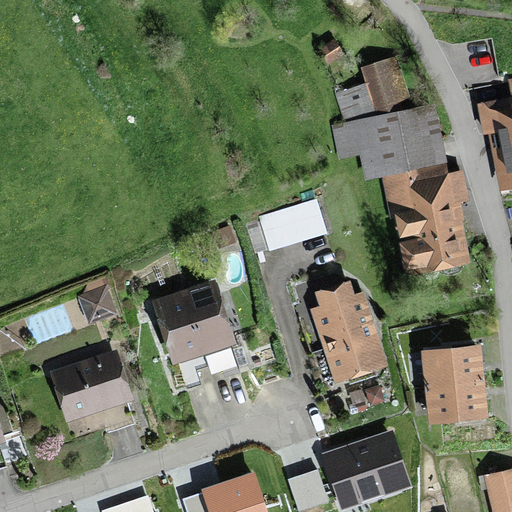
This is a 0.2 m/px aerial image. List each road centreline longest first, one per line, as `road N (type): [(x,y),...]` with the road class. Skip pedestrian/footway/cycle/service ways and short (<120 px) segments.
road 1 (residential): [(396,0),(437,64),(479,169),(503,251),(511,333)]
road 2 (residential): [(0,509),(297,407)]
